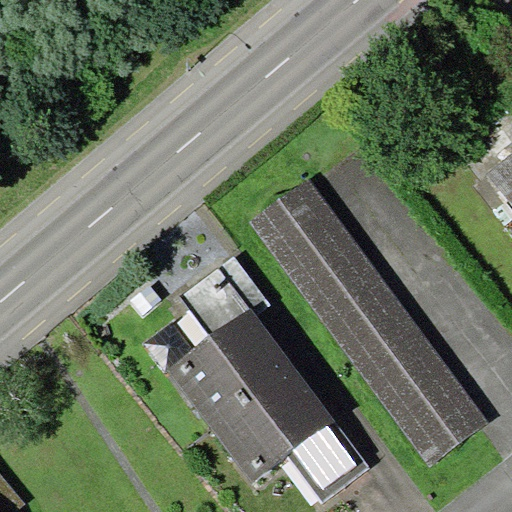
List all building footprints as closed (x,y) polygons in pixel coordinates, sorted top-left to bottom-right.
[(505,194),(511,188),(511,153),(488,173),(505,194)] [(307,179),(249,222),(430,466),(489,423),(307,179)] [(272,305),(235,257),(220,268),(219,266),(180,296),(211,336),(252,307),(258,315),(272,305)] [(168,368),(212,427),(295,366),(258,315),(252,307),(211,336),(168,368)] [(251,481),(288,454),(335,420),(295,366),(212,427),(251,481)] [(370,468),(335,420),(288,454),(323,502),(370,468)] [(0,511),(13,511),(24,504),(0,475),(0,511)]
